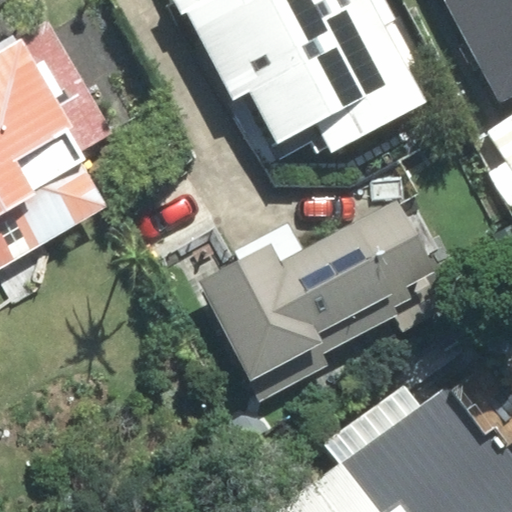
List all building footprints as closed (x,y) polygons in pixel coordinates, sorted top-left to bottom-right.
[(428,107),(372,0),(175,0),(231,107),(249,97),(276,150),(318,129),(332,156),(428,107)] [(511,0),(443,0),(499,106),(511,99),(511,0)] [(0,273),(109,210),(83,166),(87,164),(81,155),(115,135),(45,16),(0,42),(0,273)] [(437,277),(397,203),(279,266),(269,248),(197,287),(261,405),(342,362),(337,352),(400,318),(397,312),(415,302),(410,292),(437,277)] [(511,511),(511,453),(509,449),(511,446),(511,383),(492,356),(276,511),(511,511)]
